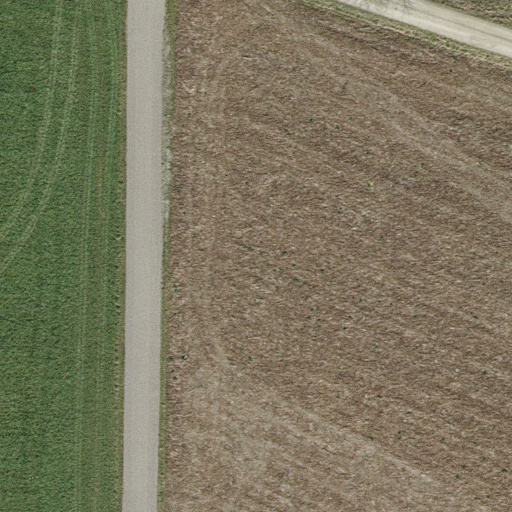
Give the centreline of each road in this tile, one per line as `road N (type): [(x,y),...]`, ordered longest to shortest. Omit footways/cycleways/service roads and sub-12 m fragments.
road 1 (track): [(149,0),(145,511)]
road 2 (track): [(365,0),(511,47)]
